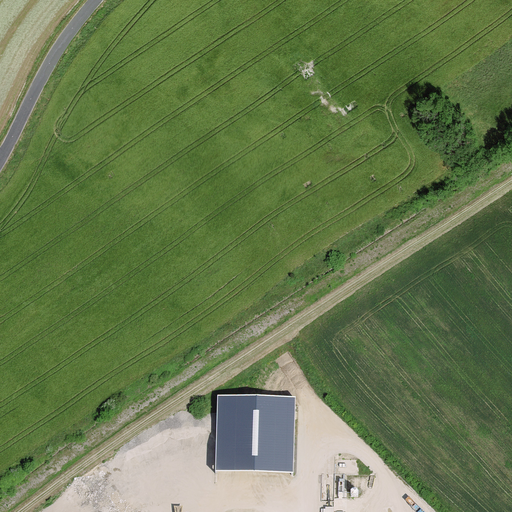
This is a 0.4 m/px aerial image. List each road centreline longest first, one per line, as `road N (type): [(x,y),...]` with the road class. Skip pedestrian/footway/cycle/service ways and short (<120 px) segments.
road 1 (track): [(511,169),(90,444),(9,511)]
road 2 (tertiary): [(94,0),(62,36),(0,162)]
